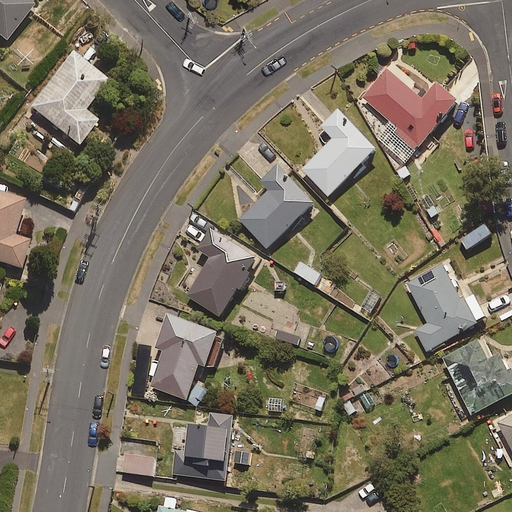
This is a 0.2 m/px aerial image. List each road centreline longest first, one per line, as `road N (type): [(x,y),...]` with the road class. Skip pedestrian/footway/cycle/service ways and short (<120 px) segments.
road 1 (tertiary): [(223,97),(184,134),(115,252),(88,332),(59,511)]
road 2 (tertiary): [(371,0),(303,34),(223,97)]
road 3 (residential): [(137,0),(223,97)]
